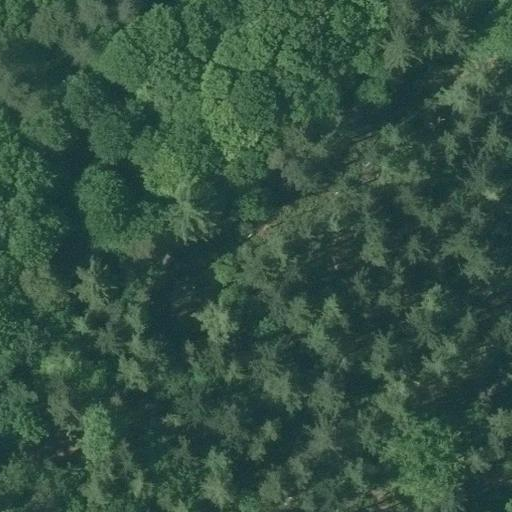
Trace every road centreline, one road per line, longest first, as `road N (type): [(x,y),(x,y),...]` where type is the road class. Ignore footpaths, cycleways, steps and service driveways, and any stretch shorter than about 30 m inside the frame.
road 1 (track): [(0,344),(378,0)]
road 2 (unclassified): [(0,295),(333,0)]
road 3 (track): [(0,262),(297,0)]
